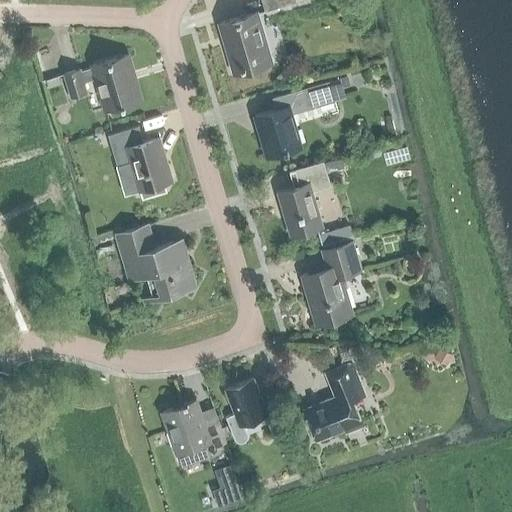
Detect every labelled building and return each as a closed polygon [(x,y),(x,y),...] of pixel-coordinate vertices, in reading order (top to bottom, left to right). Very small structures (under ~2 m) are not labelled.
[(260,0),(264,12),(304,0),(260,0)] [(256,13),(218,24),(232,71),(270,60),(256,13)] [(128,74),(133,73),(127,55),(91,66),(92,68),(79,72),(79,69),(63,74),(70,97),(86,93),(83,83),(95,79),(104,110),(135,101),(128,74)] [(48,88),(60,84),(58,77),(46,80),(48,88)] [(329,81),(307,88),(272,98),(275,110),(254,116),(266,156),(300,146),(291,114),(334,101),(329,81)] [(138,126),(107,135),(116,166),(130,162),(139,191),(140,190),(143,199),(165,192),(162,184),(171,181),(158,138),(143,142),(138,126)] [(276,192),(289,236),(322,227),(312,192),(330,186),(323,162),(288,172),(293,187),(276,192)] [(115,234),(129,279),(147,274),(145,269),(152,267),(161,296),(194,286),(181,240),(154,248),(147,225),(115,234)] [(354,239),(351,227),(319,236),(323,248),(354,239)] [(350,243),(322,251),(327,268),(301,276),(315,324),(351,314),(339,276),(358,270),(350,243)] [(436,348),(434,362),(453,365),(455,351),(436,348)] [(351,397),(362,392),(351,362),(325,372),(334,397),(304,409),(316,440),(343,430),(344,433),(362,426),(351,397)] [(224,390),(234,414),(225,418),(233,439),(236,442),(240,443),(243,442),(246,438),(246,433),(242,424),(264,416),(271,436),(282,432),(286,430),(276,404),(264,408),(252,379),(224,390)] [(195,401),(162,412),(176,454),(205,444),(209,457),(228,451),(218,421),(204,426),(195,401)] [(286,430),(282,432),(286,441),(290,440),(286,430)] [(221,486),(212,490),(217,506),(241,498),(235,481),(229,464),(215,469),(221,486)]
